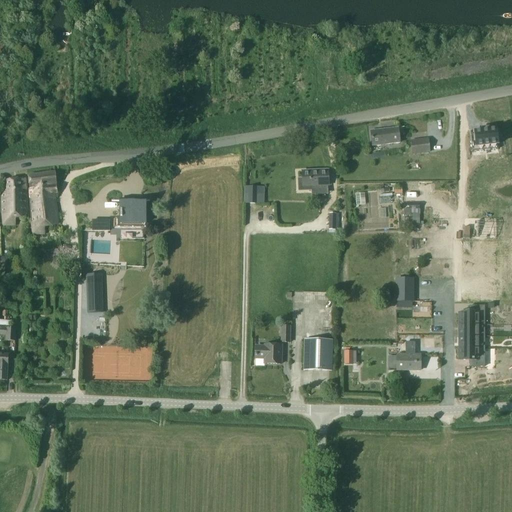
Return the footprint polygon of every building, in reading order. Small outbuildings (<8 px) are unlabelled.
[(478,130),(470,131),(473,147),(495,143),(492,127),(485,129),(484,126),(477,127),(478,130)] [(398,128),(371,131),(373,146),(400,143),(398,128)] [(412,155),(430,153),(428,138),(411,140),(412,155)] [(302,171),(303,179),(298,179),(299,191),(312,191),(311,187),(329,186),(328,170),(302,171)] [(29,189),(32,226),(33,236),(46,235),(45,225),(58,223),(55,194),(57,194),(55,173),(29,176),(30,189),(29,189)] [(25,178),(6,180),(6,192),(2,192),(3,216),(4,227),(16,227),(15,215),(28,214),(25,178)] [(256,204),(257,187),(249,187),(248,204),(256,204)] [(121,217),(118,217),(118,227),(146,228),(146,200),(129,200),(120,200),(120,204),(121,217)] [(404,209),(404,215),(412,215),(412,224),(419,224),(420,209),(404,209)] [(330,214),(329,230),(338,230),(339,214),(330,214)] [(103,313),(102,275),(86,275),(87,313),(103,313)] [(444,302),(416,302),(390,302),(390,308),(402,308),(402,310),(406,310),(405,343),(406,355),(397,355),(397,370),(421,370),(421,355),(415,355),(414,344),(444,344),(444,302)] [(460,310),(459,321),(460,321),(477,321),(478,310),(477,310),(460,309),(460,310)] [(459,322),(459,332),(460,332),(460,333),(477,333),(477,332),(477,322),(477,321),(460,321),(460,322),(459,322)] [(281,343),(291,343),(291,326),(281,326),(281,343)] [(5,341),(15,342),(16,329),(6,328),(5,341)] [(459,333),(459,344),(460,344),(477,344),(477,333),(460,333),(459,333)] [(332,372),(333,341),(304,340),(303,371),(332,372)] [(459,345),(459,355),(460,355),(469,355),(477,355),(477,345),(477,344),(460,344),(460,345),(459,345)] [(281,364),(282,346),(265,346),(265,347),(256,347),(255,359),(265,359),(265,364),(281,364)] [(345,353),(345,365),(353,365),(353,353),(345,353)] [(0,380),(7,381),(8,355),(0,354),(0,380)]
